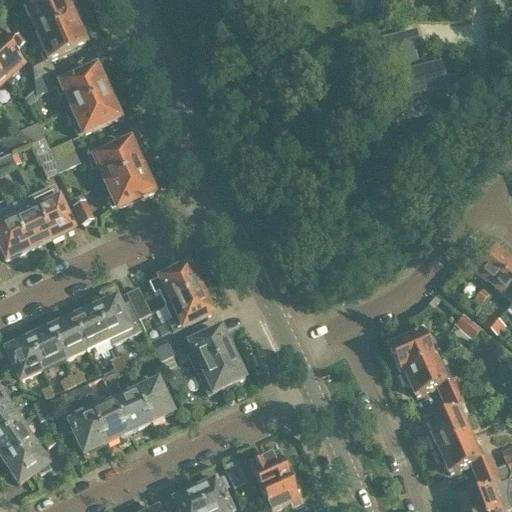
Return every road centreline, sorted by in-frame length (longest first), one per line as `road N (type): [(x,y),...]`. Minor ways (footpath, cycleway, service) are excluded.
road 1 (residential): [(314,391),(61,511)]
road 2 (residential): [(0,308),(223,205)]
road 3 (tertiary): [(223,205),(129,0)]
road 4 (residential): [(420,511),(339,326)]
road 5 (residential): [(339,326),(413,286),(487,204)]
road 6 (tertiary): [(293,348),(223,205)]
road 7 (tertiary): [(365,511),(314,391)]
